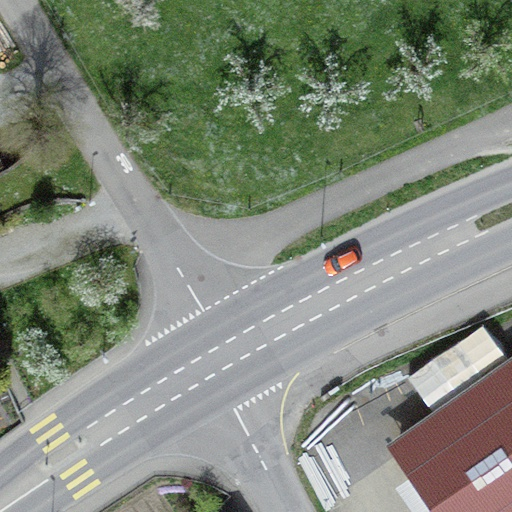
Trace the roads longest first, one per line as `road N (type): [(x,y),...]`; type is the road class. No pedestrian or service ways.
road 1 (residential): [(214,359),(172,257),(21,0)]
road 2 (track): [(172,257),(511,134)]
road 3 (secondary): [(214,359),(511,209)]
road 4 (secondary): [(0,506),(214,359)]
road 5 (unclassified): [(283,511),(214,359)]
